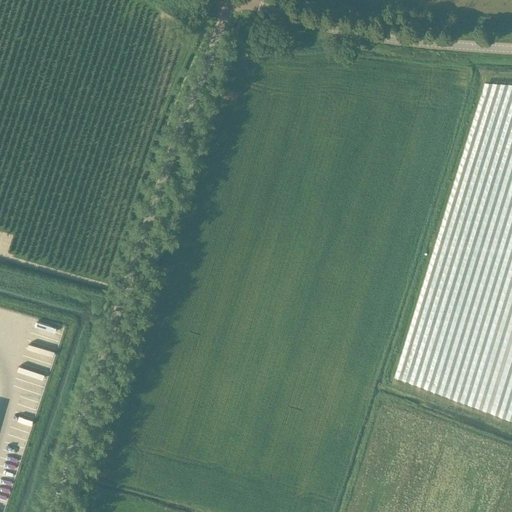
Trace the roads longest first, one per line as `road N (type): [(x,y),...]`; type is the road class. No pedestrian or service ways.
road 1 (unclassified): [(50,511),(229,0)]
road 2 (unclassified): [(511,49),(332,28),(238,0)]
